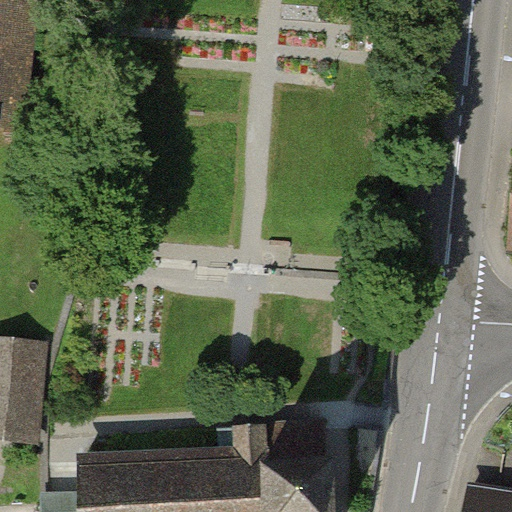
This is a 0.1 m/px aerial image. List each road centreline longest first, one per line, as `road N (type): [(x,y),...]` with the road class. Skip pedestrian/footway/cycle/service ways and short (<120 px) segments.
road 1 (tertiary): [(442,321),(474,0)]
road 2 (tertiary): [(412,511),(442,321)]
